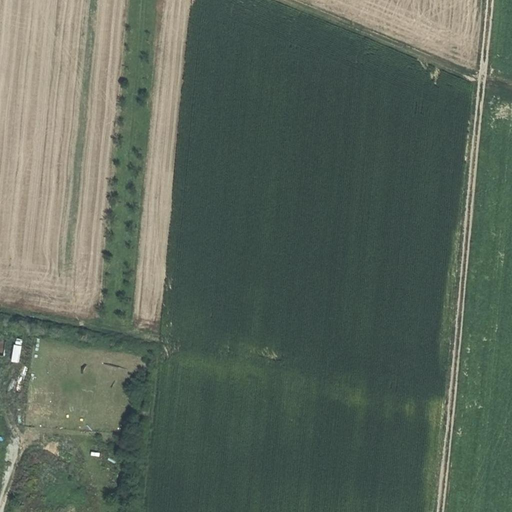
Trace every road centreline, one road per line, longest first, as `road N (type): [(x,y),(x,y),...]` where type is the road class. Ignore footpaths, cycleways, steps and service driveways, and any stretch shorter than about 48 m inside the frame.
road 1 (track): [(441,511),(489,0)]
road 2 (track): [(453,393),(0,301)]
road 3 (track): [(483,74),(302,0)]
